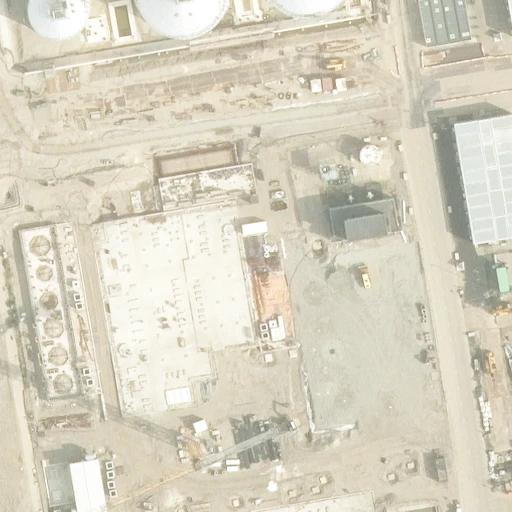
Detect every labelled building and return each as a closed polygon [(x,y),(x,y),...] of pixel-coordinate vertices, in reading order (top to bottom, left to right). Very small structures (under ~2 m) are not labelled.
[(22,31),(31,38),(41,42),(52,42),(62,39),(71,32),(77,23),(79,12),(77,1),(76,0),(17,0),(16,10),(17,21),(22,31)] [(150,21),(160,30),(172,35),(185,36),(198,33),(210,27),(219,17),(224,4),(224,0),(140,0),(143,10),(150,21)] [(272,0),(277,4),(289,9),(302,10),(316,7),(327,0),(272,0)] [(511,115),(453,124),(471,242),(511,235),(511,115)] [(319,150),(326,183),(394,170),(388,137),(319,150)] [(394,196),(329,208),(335,242),(400,230),(394,196)] [(263,205),(118,228),(149,420),(222,408),(219,385),(242,381),(239,357),(286,350),(263,205)] [(511,245),(499,246),(500,276),(511,275),(511,245)] [(65,473),(135,467),(134,451),(63,457),(65,473)] [(444,464),(408,467),(411,511),(445,511),(449,511),(444,464)] [(351,473),(354,511),(390,511),(387,470),(351,473)] [(244,511),(344,511),(340,478),(242,490),(244,511)] [(156,507),(156,511),(230,511),(228,495),(156,507)]
